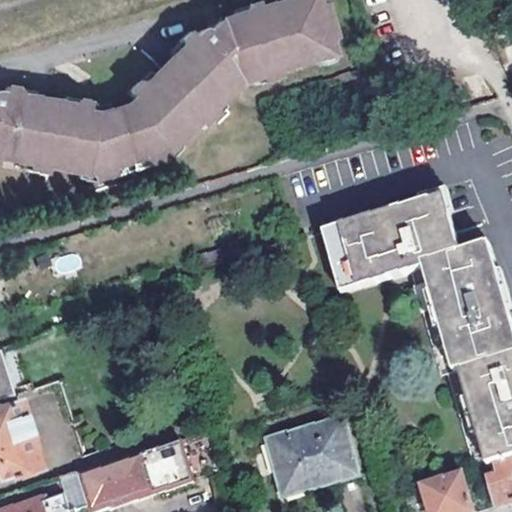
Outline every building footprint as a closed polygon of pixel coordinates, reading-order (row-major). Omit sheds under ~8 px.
[(0,159),(19,163),(30,165),(29,174),(49,177),(50,169),(77,173),(91,176),(90,185),(172,161),(170,153),(180,144),(201,124),(206,129),(226,110),(222,105),(244,85),(253,82),(264,79),(265,85),(285,79),(283,73),(335,58),(332,45),(337,44),(327,9),(326,10),(322,0),(303,0),(264,12),(262,5),(252,8),(247,17),(225,24),(201,44),(193,35),(183,45),(184,54),(176,61),(157,80),(150,86),(140,86),(130,94),(137,101),(130,109),(103,115),(93,116),(92,103),(80,102),(75,106),(64,105),(38,101),(26,98),(23,92),(10,90),(0,93),(0,159)] [(322,0),(326,10),(327,9),(331,8),(328,0),(322,0)] [(184,54),(183,45),(171,56),(176,61),(184,54)] [(150,86),(157,80),(152,74),(140,86),(150,86)] [(264,79),(253,82),(255,87),(265,85),(264,79)] [(26,98),(38,101),(38,95),(23,92),(26,98)] [(182,151),(180,144),(170,153),(172,161),(182,151)] [(30,165),(19,163),(18,172),(29,174),(30,165)] [(91,176),(77,173),(75,183),(90,185),(91,176)] [(495,461),(511,456),(511,325),(500,282),(489,245),(461,253),(446,198),(386,215),(325,233),(342,293),(412,273),(441,374),(448,372),(475,467),(484,464),(495,461)] [(0,398),(11,395),(0,356),(0,398)] [(0,479),(0,480),(40,468),(18,401),(0,406),(0,479)] [(270,441),(284,493),(356,475),(341,421),(270,441)] [(121,511),(202,486),(187,437),(63,476),(67,492),(3,511),(121,511)] [(511,456),(495,461),(499,475),(489,479),(497,506),(511,501),(511,456)] [(423,485),(430,511),(473,511),(462,472),(423,485)]
